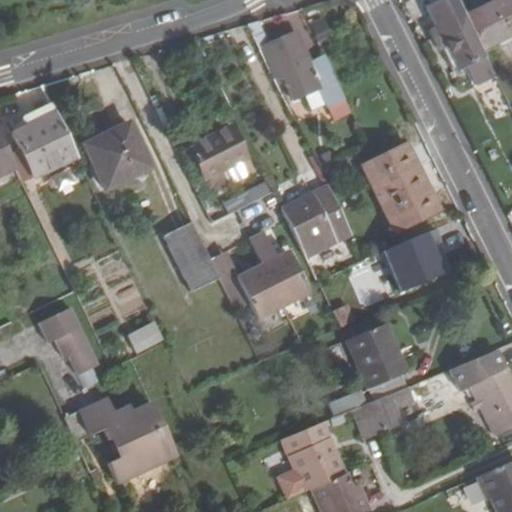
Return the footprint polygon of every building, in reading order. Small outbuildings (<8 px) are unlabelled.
[(481,49),(464,15),(457,0),(437,0),(425,5),(435,25),(445,45),(457,69),(464,66),(485,56),(481,49)] [(511,0),(495,0),(464,15),(481,49),(511,34),(511,0)] [(258,21),(247,24),(276,84),(284,81),(293,98),(318,87),(327,106),(344,97),(330,68),(331,68),(324,53),(309,59),(295,32),(287,36),(283,27),(265,35),(258,21)] [(445,45),(435,25),(426,29),(437,50),(445,45)] [(494,75),(485,56),(464,66),(473,85),(494,75)] [(18,150),(29,175),(31,178),(76,157),(56,113),(11,134),(18,150)] [(82,144),(104,188),(149,168),(127,122),(82,144)] [(189,146),(211,192),(229,182),(223,170),(247,158),(230,125),(189,146)] [(9,154),(0,135),(0,174),(16,167),(9,154)] [(405,145),(364,166),(395,230),(437,209),(405,145)] [(9,154),(16,167),(20,179),(29,175),(18,150),(9,154)] [(321,155),(325,163),(334,158),(331,150),(321,155)] [(268,183),(207,213),(211,222),(272,192),(268,183)] [(351,234),(328,187),(282,210),(305,257),(351,234)] [(208,259),(190,223),(164,236),(191,291),(217,278),(208,259)] [(434,229),(381,252),(399,292),(442,274),(432,249),(441,245),(434,229)] [(261,265),(237,276),(220,285),(233,310),(248,303),(256,318),(307,293),(287,251),(276,257),(263,231),(249,239),(261,265)] [(238,275),(260,265),(249,242),(227,252),(238,275)] [(224,251),(208,259),(217,278),(220,285),(237,276),(224,251)] [(346,305),(333,312),(340,326),(353,321),(346,305)] [(77,374),(95,366),(67,307),(36,321),(46,341),(53,338),(62,357),(67,355),(77,374)] [(136,355),(164,342),(155,322),(127,336),(136,355)] [(373,402),(405,388),(400,376),(404,373),(384,325),(345,341),(365,390),(368,389),(373,402)] [(494,351),(449,370),(460,391),(469,386),(495,435),(511,425),(511,385),(504,371),(494,351)] [(366,405),(378,433),(401,424),(395,411),(412,404),(405,388),(373,402),(366,405)] [(89,435),(102,429),(105,427),(119,456),(115,459),(106,462),(116,485),(174,458),(148,403),(131,411),(128,405),(113,411),(106,397),(78,411),(89,435)] [(378,433),(366,405),(352,410),(363,439),(378,433)] [(321,424),(290,436),(298,452),(287,458),(293,470),(303,493),(310,489),(344,474),(321,424)] [(102,429),(115,459),(119,456),(105,427),(102,429)] [(298,452),(290,436),(280,441),(287,457),(298,452)] [(511,511),(511,460),(475,478),(486,502),(490,501),(495,511),(511,511)] [(303,493),(293,470),(276,478),(286,501),(303,493)] [(344,474),(310,489),(320,511),(363,511),(368,510),(357,484),(350,487),(344,474)]
